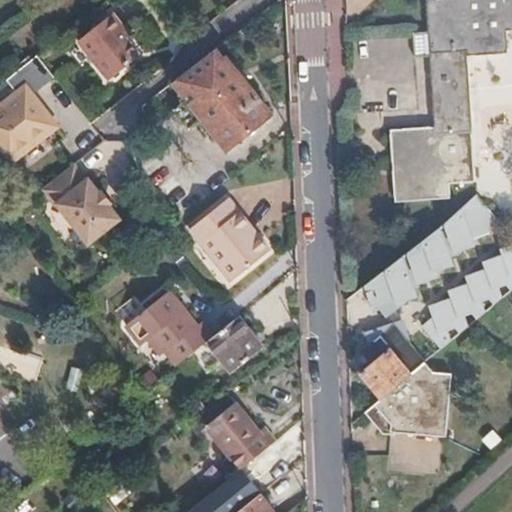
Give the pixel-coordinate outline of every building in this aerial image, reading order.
[(511,0),(440,0),(424,1),(432,128),(388,132),(393,203),(447,200),(447,185),(473,183),(465,59),(506,57),(504,34),(511,33),(511,0)] [(113,22),(118,18),(113,12),(78,42),(109,81),(139,56),(119,30),(113,22)] [(124,25),(118,18),(113,22),(119,30),(124,25)] [(109,81),(78,42),(69,49),(84,68),(88,66),(104,85),(109,81)] [(229,151),(271,117),(225,58),(223,59),(216,50),(175,82),(229,151)] [(15,92),(0,104),(0,146),(12,162),(57,125),(31,93),(52,76),(36,55),(5,80),(15,92)] [(73,162),(40,189),(54,206),(57,204),(88,244),(121,218),(109,203),(111,202),(101,189),(99,190),(87,177),(85,178),(73,162)] [(511,230),(481,192),(444,220),(479,261),(511,234),(511,230)] [(202,244),(231,281),(266,253),(225,202),(185,232),(197,247),(202,244)] [(226,284),(231,281),(202,244),(197,247),(226,284)] [(442,347),(511,293),(511,245),(433,307),(438,314),(424,325),(442,347)] [(207,340),(213,336),(201,320),(195,325),(168,290),(123,324),(138,344),(144,339),(150,335),(161,351),(174,367),(207,340)] [(262,348),(237,316),(213,336),(207,340),(231,372),(262,348)] [(415,374),(423,366),(428,362),(396,322),(382,334),(415,374)] [(363,372),(385,399),(415,374),(382,334),(363,350),(374,362),(363,372)] [(150,335),(144,339),(156,354),(161,351),(150,335)] [(385,399),(365,415),(381,435),(446,440),(450,378),(433,376),(431,376),(423,366),(415,374),(385,399)] [(190,424),(199,435),(208,429),(241,471),(275,443),(264,430),(259,434),(237,405),(228,394),(190,424)] [(235,511),(259,493),(241,471),(207,498),(188,511),(235,511)] [(235,511),(273,511),(259,493),(235,511)]
